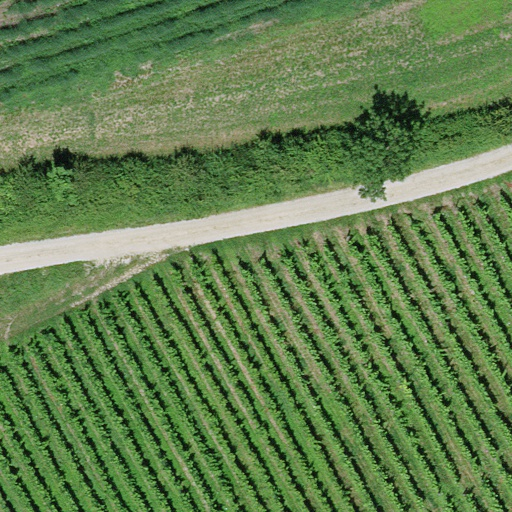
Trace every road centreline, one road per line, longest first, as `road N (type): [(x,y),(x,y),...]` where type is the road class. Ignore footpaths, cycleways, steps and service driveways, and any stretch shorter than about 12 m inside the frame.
road 1 (track): [(511,155),(359,203),(0,259)]
road 2 (track): [(0,331),(145,240)]
